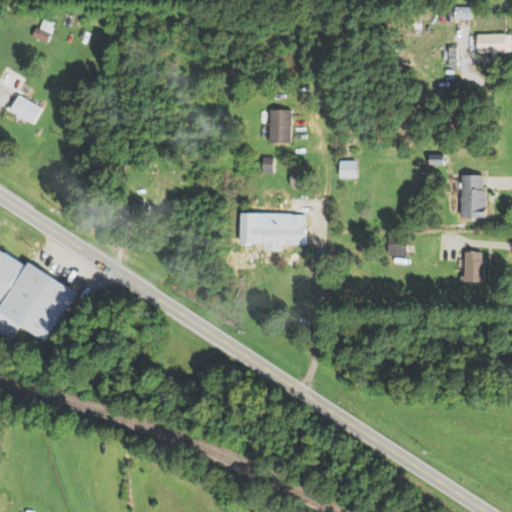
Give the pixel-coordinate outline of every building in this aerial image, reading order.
[(467,6),(451,5),(451,18),(467,19),(467,6)] [(51,42),(58,23),(45,18),(38,37),(51,42)] [(510,52),(510,34),(473,32),(473,51),(510,52)] [(455,66),(455,46),(446,46),(445,66),(455,66)] [(37,124),(47,107),(22,92),(16,103),(10,99),(6,106),(37,124)] [(266,141),(290,141),(291,109),(267,108),(266,141)] [(261,170),(271,171),(272,156),(261,156),(261,170)] [(353,177),(354,160),(337,159),(336,177),(353,177)] [(483,174),(458,173),(457,217),(482,217),(483,174)] [(287,223),(251,222),(251,244),(302,245),(302,214),(287,214),(287,223)] [(85,289),(36,261),(35,264),(0,244),(0,329),(15,339),(25,322),(57,339),(85,289)] [(403,244),(385,245),(385,255),(404,255),(403,244)] [(462,251),(461,281),(481,281),(482,251),(462,251)]
